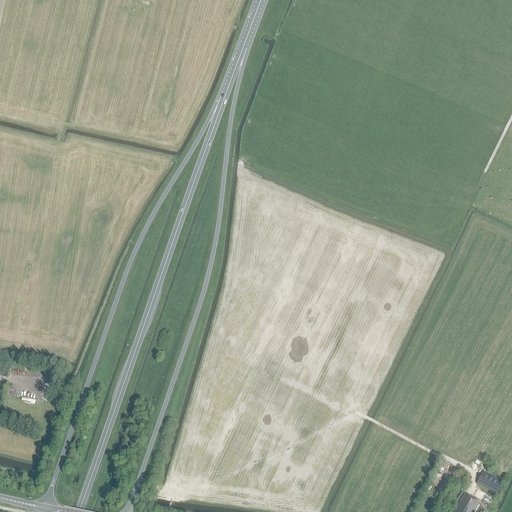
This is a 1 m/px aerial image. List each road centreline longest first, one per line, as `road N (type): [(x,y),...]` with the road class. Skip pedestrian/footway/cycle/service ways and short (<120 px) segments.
road 1 (trunk): [(128,511),(206,280),(243,46)]
road 2 (trunk): [(224,97),(125,273),(44,507)]
road 3 (trunk): [(78,511),(224,97)]
